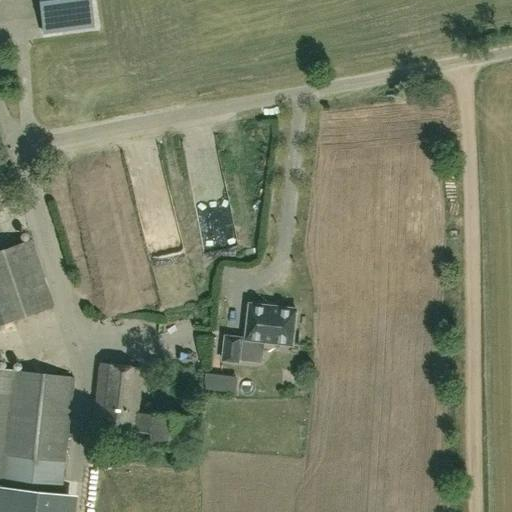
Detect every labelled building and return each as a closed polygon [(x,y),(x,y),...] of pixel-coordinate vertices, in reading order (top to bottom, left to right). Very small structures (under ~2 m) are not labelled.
[(38,0),(42,27),(92,21),(89,0),(38,0)] [(0,324),(52,307),(30,240),(0,249),(0,324)] [(292,343),(297,307),(250,301),(246,338),(292,343)] [(170,327),(173,340),(197,335),(194,321),(170,327)] [(239,361),(241,336),(225,335),(222,359),(239,361)] [(154,416),(138,414),(143,367),(99,362),(92,426),(136,431),(136,430),(152,432),(151,445),(181,448),(185,417),(154,414),(154,416)] [(0,511),(57,511),(60,491),(61,482),(63,461),(73,377),(12,370),(0,368),(0,511)]
